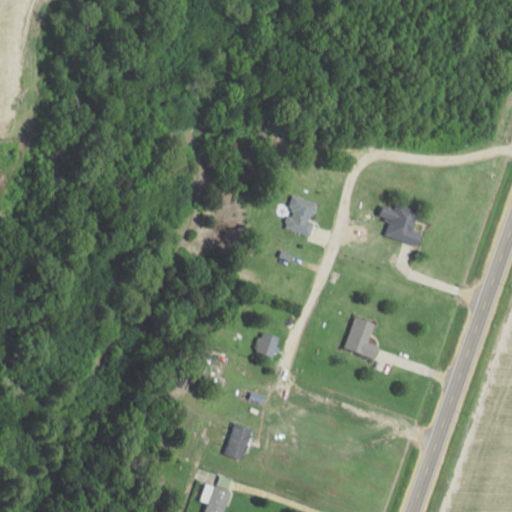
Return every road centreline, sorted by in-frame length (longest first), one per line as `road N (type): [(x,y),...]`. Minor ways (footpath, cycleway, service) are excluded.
road 1 (track): [(0,169),(163,173),(247,159),(363,168),(388,158),(511,152)]
road 2 (primary): [(408,511),(511,223)]
road 3 (track): [(433,443),(269,387),(226,419),(196,476)]
road 4 (track): [(363,168),(269,387)]
road 5 (track): [(176,511),(196,476),(317,511)]
